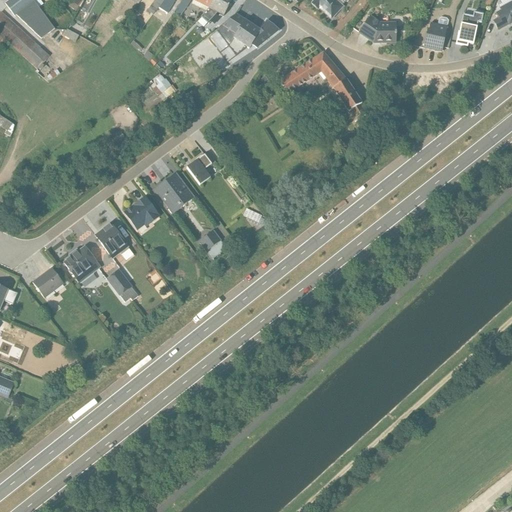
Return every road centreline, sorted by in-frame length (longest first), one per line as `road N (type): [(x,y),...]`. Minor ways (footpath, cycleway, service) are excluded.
road 1 (primary): [(511,86),(0,493)]
road 2 (primary): [(20,511),(511,122)]
road 3 (residential): [(302,25),(252,65),(232,98),(38,244),(0,249)]
road 4 (track): [(296,511),(511,317)]
road 5 (residential): [(511,46),(450,68),(406,68),(373,63),(302,25)]
